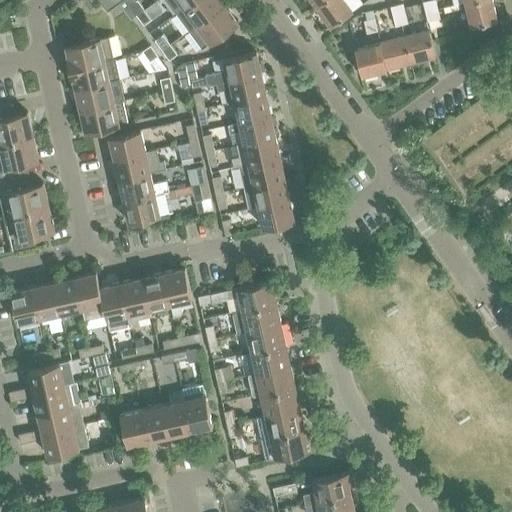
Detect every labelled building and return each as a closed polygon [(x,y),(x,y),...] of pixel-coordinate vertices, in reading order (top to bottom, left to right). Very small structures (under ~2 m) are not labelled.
[(117,0),(99,0),(107,11),(119,2),(117,0)] [(122,0),(119,2),(131,19),(136,15),(144,9),(137,0),(122,0)] [(165,0),(175,14),(193,0),(165,0)] [(222,0),(193,0),(175,14),(188,31),(225,4),(222,0)] [(343,0),(324,0),(316,6),(331,26),(346,15),(352,11),(343,0)] [(436,0),(428,0),(423,1),(426,11),(436,8),(438,8),(436,0)] [(492,0),(476,0),(466,3),(471,25),(497,19),(492,0)] [(155,1),(144,9),(151,19),(162,10),(155,1)] [(404,3),(391,6),(393,15),(404,13),(406,12),(404,3)] [(453,4),(443,7),(445,12),(461,8),(460,3),(453,4)] [(225,4),(188,31),(201,49),(210,42),(238,22),(225,4)] [(426,11),(430,28),(442,25),(441,22),(441,21),(438,8),(436,8),(426,11)] [(144,9),(136,15),(143,24),(151,19),(144,9)] [(361,12),(356,15),(360,34),(366,33),(376,31),(378,31),(373,10),(367,11),(361,12)] [(404,13),(393,15),(395,26),(408,23),(406,12),(404,13)] [(454,18),(441,21),(441,22),(442,25),(443,29),(455,26),(454,18)] [(429,31),(404,37),(410,63),(435,57),(429,31)] [(162,34),(154,39),(162,50),(170,44),(162,34)] [(108,36),(66,46),(68,56),(70,67),(71,67),(113,58),(108,36)] [(404,37),(380,43),(386,69),(410,63),(404,37)] [(380,43),(355,49),(361,75),(386,69),(380,43)] [(170,44),(162,50),(169,59),(176,53),(170,44)] [(142,51),(136,53),(149,71),(167,68),(158,55),(151,45),(142,51)] [(183,62),(177,67),(177,70),(181,87),(181,88),(185,87),(191,85),(192,88),(207,85),(216,83),(216,82),(261,72),(256,50),(225,57),(222,58),(221,58),(224,70),(205,74),(205,76),(199,78),(194,60),(183,62)] [(71,67),(70,67),(73,79),(74,79),(76,88),(116,79),(118,79),(120,78),(115,57),(113,58),(71,67)] [(261,72),(216,82),(216,83),(218,90),(224,89),(227,102),(235,101),(234,100),(266,93),(261,72)] [(169,77),(160,79),(163,90),(172,88),(170,77),(169,77)] [(116,79),(76,88),(80,109),(120,100),(122,100),(123,100),(125,99),(120,78),(118,79),(116,79)] [(172,88),(163,90),(165,102),(175,100),(172,88)] [(201,91),(193,93),(197,108),(204,107),(201,91)] [(266,93),(234,100),(235,101),(239,121),(270,114),(266,93)] [(120,100),(80,109),(85,131),(128,121),(123,100),(122,100),(120,100)] [(6,104),(0,105),(0,142),(14,140),(30,136),(33,135),(33,132),(28,112),(9,117),(6,104)] [(204,107),(197,108),(200,124),(208,122),(204,107)] [(239,121),(228,124),(230,132),(233,145),(235,144),(244,142),(275,135),(270,114),(239,121)] [(194,123),(186,125),(189,140),(197,139),(194,123)] [(140,129),(109,136),(114,157),(145,150),(140,129)] [(210,133),(203,135),(206,151),(214,149),(210,133)] [(14,140),(0,142),(0,179),(22,175),(19,163),(38,158),(33,135),(30,136),(14,140)] [(237,156),(231,157),(233,167),(238,165),(280,156),(275,135),(244,142),(235,144),(238,156),(237,156)] [(197,139),(189,140),(193,156),(201,155),(197,139)] [(145,150),(114,157),(119,178),(150,171),(165,168),(163,160),(158,161),(157,156),(155,149),(145,150)] [(214,149),(206,151),(209,166),(217,164),(214,149)] [(280,156),(238,165),(243,186),(285,177),(280,156)] [(203,165),(195,167),(199,183),(207,181),(203,165)] [(150,171),(119,178),(124,199),(164,190),(164,191),(169,190),(166,179),(153,182),(150,171)] [(22,175),(0,179),(0,195),(4,215),(29,210),(49,206),(44,183),(24,187),(22,175)] [(220,175),(212,177),(216,193),(223,191),(220,175)] [(285,177),(243,186),(248,207),(258,205),(289,198),(285,177)] [(199,183),(192,184),(194,193),(198,212),(213,209),(210,197),(207,181),(199,183)] [(164,190),(124,199),(129,221),(160,214),(169,212),(166,199),(164,191),(164,190)] [(223,191),(216,193),(219,209),(227,207),(223,191)] [(289,198),(258,205),(263,227),(279,223),(286,222),(294,220),(289,198)] [(29,210),(4,215),(12,251),(37,245),(35,233),(54,228),(49,206),(29,210)] [(229,218),(222,220),(225,236),(233,234),(229,218)] [(185,267),(163,272),(169,297),(170,303),(173,316),(181,315),(183,311),(181,301),(192,298),(192,297),(191,294),(185,267)] [(96,271),(74,276),(79,297),(82,307),(83,307),(85,318),(88,328),(108,323),(107,318),(106,313),(105,313),(102,297),(99,286),(96,271)] [(163,272),(142,277),(147,297),(149,308),(170,303),(169,297),(163,272)] [(74,276),(54,281),(57,297),(61,312),(82,307),(79,297),(74,276)] [(142,277),(121,281),(125,297),(131,325),(131,326),(141,323),(139,317),(151,314),(149,308),(147,297),(142,277)] [(276,279),(198,296),(200,304),(238,295),(241,310),(242,310),(276,302),(274,293),(279,292),(276,279)] [(54,281),(33,285),(35,297),(40,316),(61,312),(57,297),(54,281)] [(121,281),(99,286),(102,297),(105,313),(106,313),(107,318),(108,323),(109,329),(131,325),(125,297),(121,281)] [(33,285),(11,290),(13,297),(18,321),(40,316),(35,297),(33,285)] [(241,310),(233,312),(238,333),(246,331),(247,331),(281,323),(276,302),(242,310),(241,310)] [(247,331),(246,331),(251,352),(252,352),(286,344),(281,323),(247,331)] [(213,325),(205,326),(208,340),(215,338),(213,325)] [(194,333),(178,337),(180,344),(195,341),(201,340),(202,340),(200,332),(199,332),(194,333)] [(178,337),(162,340),(164,348),(180,344),(178,337)] [(215,338),(208,340),(211,351),(218,350),(215,338)] [(152,343),(136,346),(138,354),(154,350),(152,343)] [(103,344),(91,347),(92,354),(105,352),(103,344)] [(251,352),(240,354),(244,374),(248,373),(255,372),(256,373),(291,365),(286,344),(252,352),(251,352)] [(136,346),(121,350),(122,357),(138,354),(136,346)] [(91,347),(80,349),(81,357),(92,354),(91,347)] [(59,348),(47,350),(49,358),(61,356),(59,348)] [(47,350),(35,353),(37,361),(49,358),(47,350)] [(186,350),(173,352),(173,353),(175,360),(188,357),(186,350)] [(105,352),(92,354),(97,375),(98,375),(110,373),(111,373),(109,367),(108,361),(106,351),(105,352)] [(173,352),(161,355),(163,363),(175,360),(173,353),(173,352)] [(144,359),(131,362),(132,363),(133,370),(133,371),(136,381),(146,379),(145,374),(144,368),(144,367),(146,367),(144,360),(144,359)] [(60,362),(29,369),(29,370),(33,390),(65,383),(74,381),(69,360),(60,362)] [(131,362),(119,365),(120,366),(121,373),(132,370),(133,370),(132,363),(131,362)] [(231,365),(214,369),(217,382),(225,380),(225,379),(234,377),(231,365)] [(255,372),(248,373),(253,396),(254,396),(260,394),(295,386),(291,365),(256,373),(255,372)] [(110,373),(98,375),(102,395),(114,392),(110,373)] [(225,380),(217,382),(220,393),(227,391),(225,380)] [(65,383),(33,390),(38,412),(79,402),(74,381),(65,383)] [(183,390),(182,390),(184,399),(183,400),(190,430),(212,425),(205,395),(206,394),(203,382),(183,387),(183,390)] [(295,386),(260,394),(265,414),(265,415),(300,407),(295,386)] [(28,387),(19,389),(21,398),(30,396),(28,387)] [(19,389),(9,391),(11,400),(21,398),(19,389)] [(171,402),(162,404),(169,435),(190,430),(183,400),(184,399),(182,390),(169,393),(171,402)] [(79,402),(38,412),(43,433),(84,423),(81,410),(79,402)] [(162,404),(141,409),(148,440),(169,435),(162,404)] [(265,415),(255,417),(260,438),(270,436),(305,428),(300,407),(265,415)] [(113,416),(112,408),(99,411),(101,418),(113,416)] [(141,409),(120,414),(125,437),(127,445),(148,440),(141,409)] [(232,409),(224,410),(227,424),(235,422),(232,409)] [(235,422),(227,424),(228,428),(229,435),(237,434),(235,422)] [(84,423),(43,433),(48,454),(79,447),(89,445),(84,423)] [(270,436),(260,438),(265,459),(280,456),(281,456),(298,452),(300,451),(313,448),(310,435),(307,436),(305,428),(270,436)] [(38,429),(28,431),(30,440),(40,438),(38,429)] [(28,431),(19,433),(21,442),(30,440),(28,431)] [(116,432),(105,434),(107,445),(118,442),(116,432)] [(247,456),(234,458),(236,466),(249,463),(247,455),(247,456)] [(314,492),(304,494),(306,504),(350,494),(348,485),(353,484),(350,471),(311,480),(314,492)] [(295,482),(273,487),(273,488),(274,491),(275,495),(286,493),(296,491),(297,491),(295,483),(295,482)] [(354,511),(350,494),(306,504),(307,511),(309,511),(318,510),(318,511),(354,511)] [(147,511),(144,497),(123,502),(124,511),(147,511)] [(102,507),(102,511),(124,511),(123,502),(102,507)]
